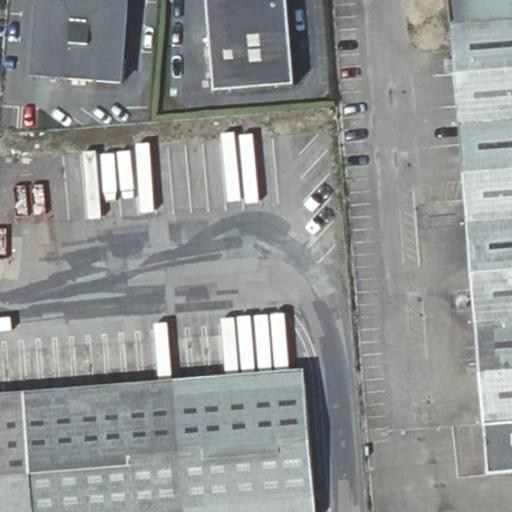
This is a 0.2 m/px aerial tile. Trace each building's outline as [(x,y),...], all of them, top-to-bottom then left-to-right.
[(38,0),(34,72),(122,78),(127,0),(38,0)] [(206,0),(214,91),(294,84),(287,0),(206,0)] [(511,0),(455,0),(494,469),(511,467),(511,0)] [(27,403),(35,511),(175,511),(281,503),(281,511),(314,511),(303,380),(27,403)] [(0,511),(35,511),(27,403),(0,405),(0,511)]
